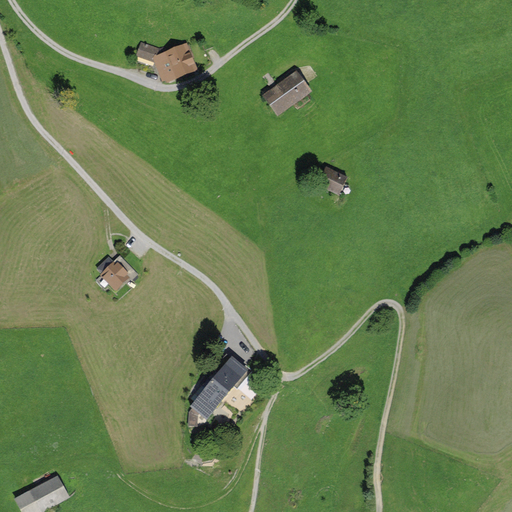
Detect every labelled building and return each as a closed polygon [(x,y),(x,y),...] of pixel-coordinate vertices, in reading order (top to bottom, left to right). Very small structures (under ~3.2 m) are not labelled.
[(161,50),(144,46),(140,56),(154,60),(164,81),(195,67),(185,45),(165,55),(164,49),(161,50)] [(294,72),(261,96),(277,117),(310,94),(294,72)] [(347,179),(328,171),(320,189),(339,197),(347,179)] [(114,263),(100,276),(116,292),(130,279),(114,263)] [(203,422),(244,372),(226,358),(186,408),(203,422)] [(55,475),(11,498),(18,511),(44,511),(68,500),(55,475)]
